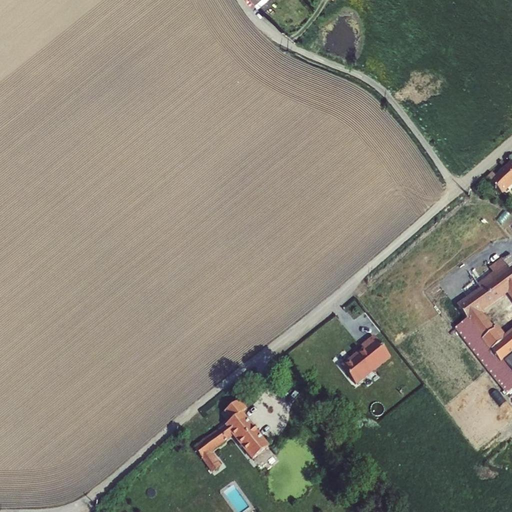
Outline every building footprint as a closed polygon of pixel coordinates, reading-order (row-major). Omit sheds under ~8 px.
[(511,162),(501,172),(511,184),(511,162)] [(511,185),(511,184),(501,172),(491,182),(488,179),(484,184),(498,198),(511,185)] [(485,378),(500,399),(511,390),(511,283),(495,261),(485,269),(491,276),(474,290),(478,295),(453,315),(467,334),(459,340),(487,377),(485,378)] [(345,363),(335,371),(349,389),(384,361),(367,340),(355,350),(357,353),(350,358),(351,359),(345,364),(345,363)] [(227,428),(191,455),(212,483),(221,476),(207,458),(230,441),(249,466),(264,455),(237,420),(241,417),(234,408),(220,419),(227,428)]
